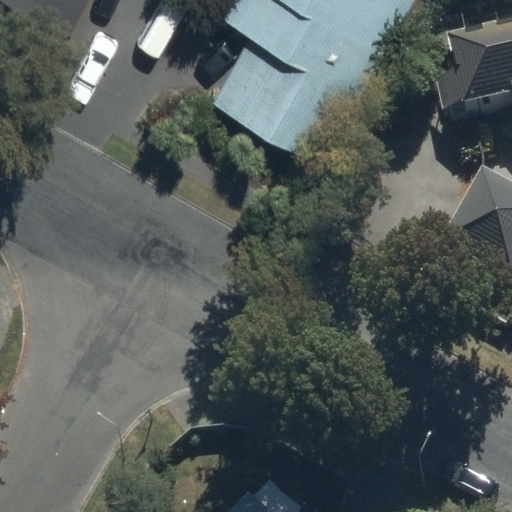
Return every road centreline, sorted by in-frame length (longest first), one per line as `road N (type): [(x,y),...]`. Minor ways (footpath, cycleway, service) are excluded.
road 1 (residential): [(511,458),(143,251)]
road 2 (residential): [(143,251),(5,511)]
road 3 (residential): [(143,251),(0,161)]
